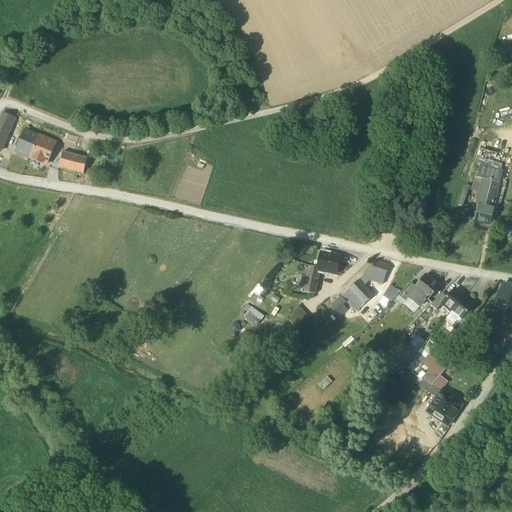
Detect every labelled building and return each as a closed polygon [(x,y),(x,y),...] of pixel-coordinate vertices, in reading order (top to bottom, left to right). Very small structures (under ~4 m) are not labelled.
[(0,69),(0,82),(9,71),(3,66),(0,69)] [(0,121),(0,144),(3,146),(14,120),(3,115),(0,121)] [(16,152),(29,158),(38,137),(25,131),(16,152)] [(55,143),(38,136),(38,137),(29,158),(46,165),(55,143)] [(59,169),(84,175),(88,160),(63,154),(59,169)] [(481,166),(499,171),(501,165),(478,158),(476,165),(481,166)] [(478,179),(483,180),(498,184),(501,172),(499,171),(481,166),(478,178),(478,179)] [(496,191),(498,184),(483,180),(482,184),(476,204),(478,206),(479,207),(475,222),(488,225),(492,211),(492,210),(491,210),(496,191)] [(321,272),(337,275),(341,258),(321,254),(317,269),(317,271),(321,272)] [(377,263),(358,281),(363,286),(368,282),(383,286),(389,267),(377,263)] [(303,293),(315,295),(321,272),(317,271),(317,269),(309,267),(303,293)] [(414,290),(415,290),(422,296),(428,301),(439,287),(432,282),(433,281),(428,277),(427,278),(425,276),(419,284),(414,290)] [(403,291),(409,297),(415,290),(414,290),(419,284),(413,279),(403,291)] [(372,296),(363,286),(358,281),(349,290),(363,305),(372,296)] [(509,303),(511,304),(511,287),(504,285),(496,301),(507,306),(509,303)] [(387,296),(393,302),(401,293),(394,287),(387,296)] [(349,290),(342,296),(347,302),(356,311),(363,305),(349,290)] [(419,299),(422,296),(415,290),(409,297),(405,302),(413,308),(420,299),(419,299)] [(441,304),(451,312),(452,312),(464,297),(455,290),(447,299),(446,298),(441,304)] [(430,306),(434,311),(441,304),(446,298),(442,294),(430,306)] [(343,306),(347,302),(342,296),(331,307),(340,316),(347,310),(343,306)] [(473,305),(464,297),(452,312),(461,320),(467,313),(473,305)] [(248,312),(245,318),(258,326),(265,315),(246,304),(243,309),(248,312)] [(285,319),(299,333),(312,320),(299,306),(285,319)] [(456,325),(461,320),(452,312),(451,312),(446,318),(455,326),(456,325)] [(456,325),(463,331),(468,323),(472,318),(467,313),(461,320),(456,325)] [(468,323),(485,330),(488,322),(473,316),(472,318),(468,323)] [(315,327),(323,335),(330,327),(322,319),(315,327)] [(330,334),(342,347),(361,329),(351,319),(344,325),(342,322),(330,334)] [(424,381),(431,386),(454,358),(445,352),(445,351),(422,380),(424,381)] [(431,402),(432,404),(440,392),(431,386),(424,381),(420,388),(434,397),(431,402)] [(426,413),(443,425),(444,426),(447,427),(450,425),(450,422),(461,406),(440,392),(432,404),(426,413)] [(105,406),(108,411),(114,408),(112,403),(105,406)]
